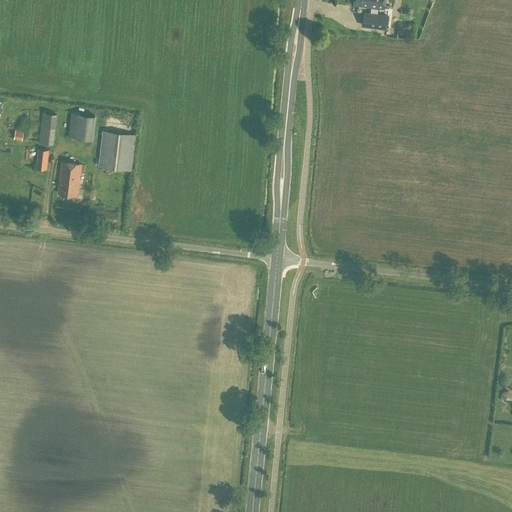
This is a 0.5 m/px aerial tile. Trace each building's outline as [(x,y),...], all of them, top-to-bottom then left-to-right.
[(371,1),(370,7),(384,9),(385,0),(369,0),(371,1)] [(387,29),(389,15),(363,11),(362,26),(387,29)] [(70,128),(69,136),(93,139),(94,131),(70,128)] [(132,170),(136,134),(103,130),(99,166),(132,170)] [(47,170),(49,150),(38,149),(36,168),(47,170)] [(77,195),(81,164),(62,162),(59,193),(77,195)] [(116,221),(117,213),(86,208),(84,216),(116,221)]
